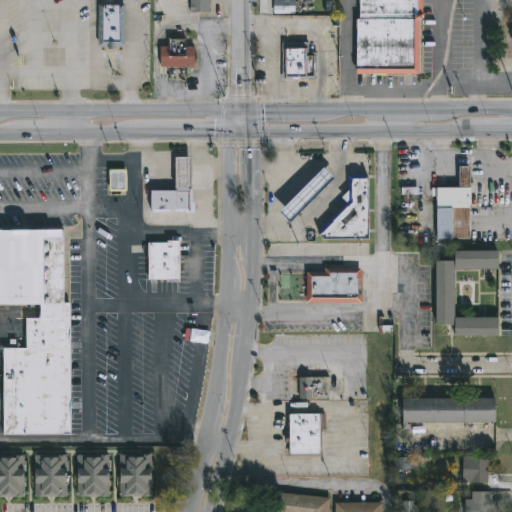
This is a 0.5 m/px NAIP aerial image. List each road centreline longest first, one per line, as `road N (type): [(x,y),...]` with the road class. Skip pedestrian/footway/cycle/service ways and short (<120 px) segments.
road 1 (secondary): [(0,137),(511,134)]
road 2 (secondary): [(511,114),(0,117)]
road 3 (tertiary): [(239,115),(228,137),(227,297),(217,385),(185,511)]
road 4 (tertiary): [(211,511),(238,390),(253,257),(249,137),(239,115)]
